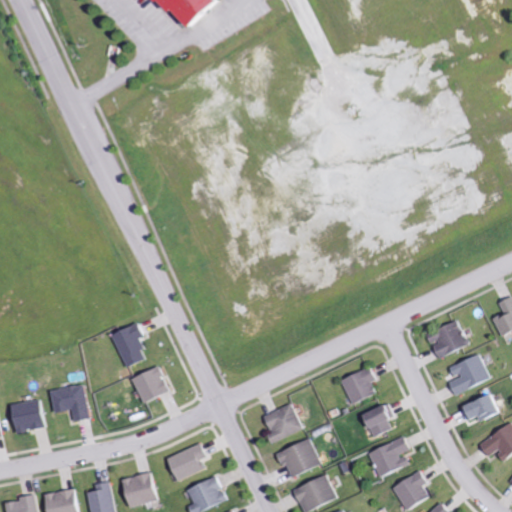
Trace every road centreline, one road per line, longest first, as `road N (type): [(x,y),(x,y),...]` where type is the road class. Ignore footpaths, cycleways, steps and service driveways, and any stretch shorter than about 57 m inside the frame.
road 1 (residential): [(18,0),(268,511)]
road 2 (residential): [(511,259),(149,435),(0,469)]
road 3 (residential): [(497,511),(450,461),(387,325)]
road 4 (residential): [(71,109),(237,0)]
